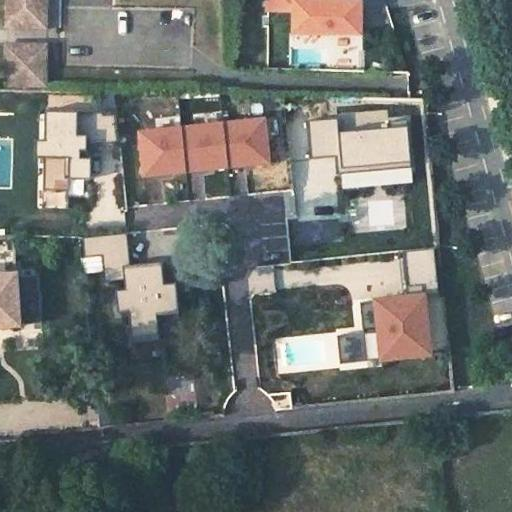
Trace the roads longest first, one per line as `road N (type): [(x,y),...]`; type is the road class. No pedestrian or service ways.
road 1 (residential): [(0,448),(511,390)]
road 2 (residential): [(445,0),(511,235)]
